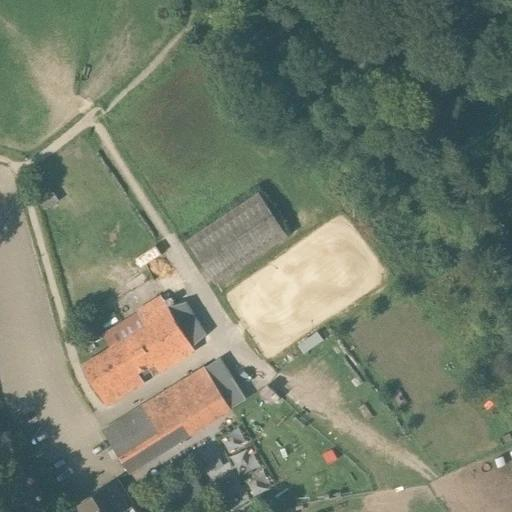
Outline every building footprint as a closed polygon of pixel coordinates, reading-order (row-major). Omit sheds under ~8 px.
[(292,237),(263,193),(190,241),(219,285),(292,237)] [(82,368),(108,410),(200,354),(194,345),(171,307),(165,297),(105,334),(114,348),(82,368)] [(186,302),(171,307),(194,345),(206,334),(186,302)] [(323,330),(304,341),(309,349),(327,338),(323,330)] [(220,359),(205,368),(230,409),(245,400),(220,359)] [(205,368),(104,429),(130,472),(231,411),(230,409),(205,368)] [(123,511),(135,505),(120,480),(77,506),(80,511),(123,511)]
